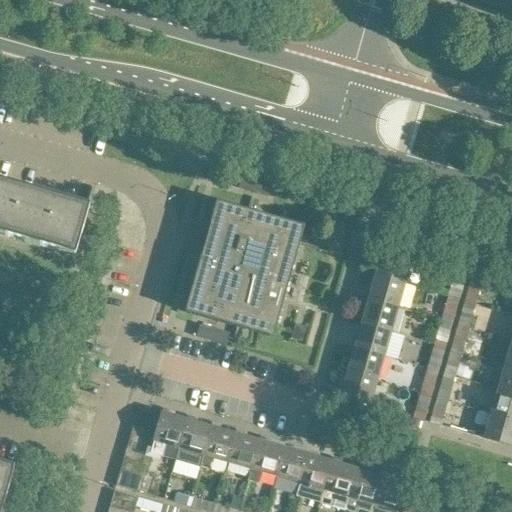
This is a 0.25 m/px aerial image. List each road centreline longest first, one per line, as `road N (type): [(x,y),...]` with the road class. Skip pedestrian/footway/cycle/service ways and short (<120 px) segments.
road 1 (residential): [(95,460),(159,223),(150,198),(129,179),(0,142)]
road 2 (tertiary): [(0,41),(330,136)]
road 3 (tertiary): [(347,78),(87,0)]
road 4 (tertiary): [(330,136),(511,189)]
road 5 (tertiary): [(511,126),(347,78)]
